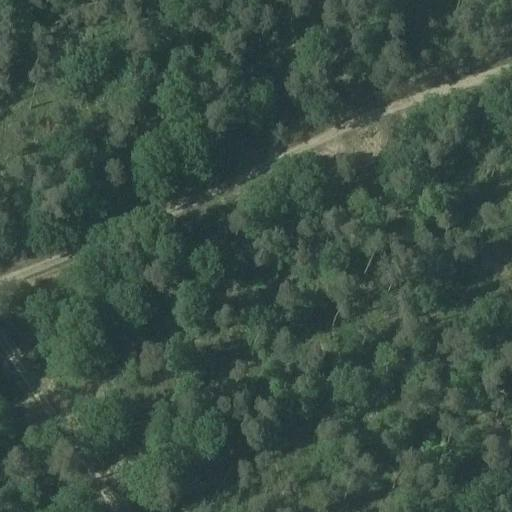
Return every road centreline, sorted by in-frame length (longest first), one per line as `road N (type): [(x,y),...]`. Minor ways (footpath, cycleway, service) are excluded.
road 1 (track): [(0,270),(511,55)]
road 2 (track): [(96,511),(0,360)]
